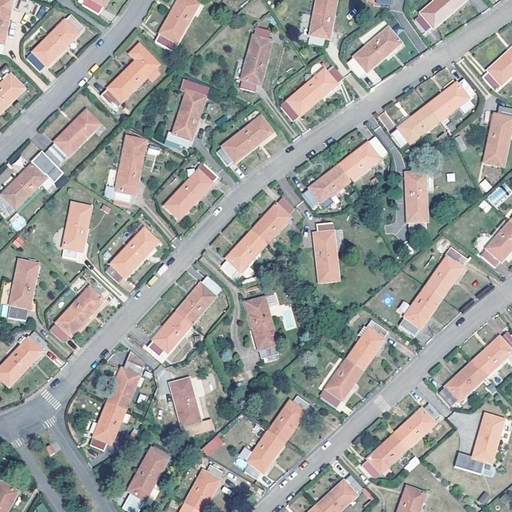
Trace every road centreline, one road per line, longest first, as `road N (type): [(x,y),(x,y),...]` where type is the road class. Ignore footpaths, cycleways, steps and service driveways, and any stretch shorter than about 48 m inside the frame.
road 1 (residential): [(511,9),(243,195),(41,408)]
road 2 (residential): [(511,289),(264,511)]
road 3 (residential): [(142,0),(0,154)]
road 4 (residential): [(107,511),(41,408)]
